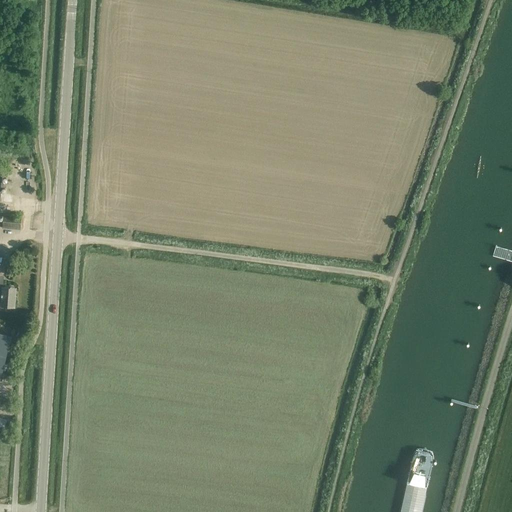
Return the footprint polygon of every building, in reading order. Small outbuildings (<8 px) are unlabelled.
[(0,197),(0,198),(1,187),(11,188),(12,170),(0,168),(0,197)] [(21,216),(4,215),(3,228),(20,229),(21,216)] [(3,287),(0,287),(0,304),(2,305),(14,306),(15,290),(15,291),(10,291),(10,287),(3,287)] [(0,333),(0,374),(2,375),(12,336),(0,333)] [(13,413),(4,410),(0,424),(0,427),(9,430),(13,413)]
